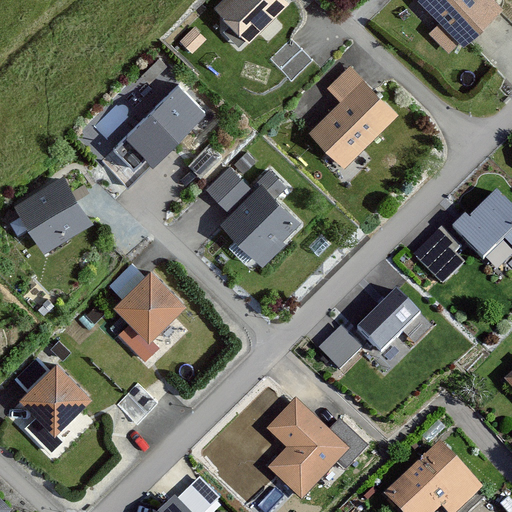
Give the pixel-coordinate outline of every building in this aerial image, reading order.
[(299,0),(216,0),(255,42),(300,1),(299,0)] [(413,0),(410,3),(455,48),(504,0),(413,0)] [(396,111),(350,67),(331,86),(344,99),(313,131),(345,162),(396,111)] [(206,116),(178,87),(125,139),(153,168),(206,116)] [(210,186),(235,210),(258,186),(233,162),(210,186)] [(64,177),(15,207),(44,255),(94,225),(64,177)] [(235,210),(223,222),(267,262),(306,219),(263,179),(258,186),(235,210)] [(511,192),(503,184),(474,214),(470,210),(456,225),(490,258),(508,240),(511,243),(511,192)] [(438,224),(413,251),(445,280),(469,253),(438,224)] [(155,267),(118,303),(155,340),(192,304),(155,267)] [(418,314),(396,293),(360,329),(382,350),(418,314)] [(341,366),(363,344),(342,322),(319,344),(341,366)] [(57,364),(20,401),(38,419),(26,430),(51,454),(63,442),(58,437),(94,401),(57,364)] [(347,449),(296,402),(269,430),(290,448),(271,469),(302,497),(347,449)] [(463,511),(489,489),(444,440),(388,491),(407,511),(437,511),(445,506),(450,511),(463,511)] [(0,511),(15,511),(0,496),(0,511)] [(185,511),(174,501),(163,511),(185,511)]
